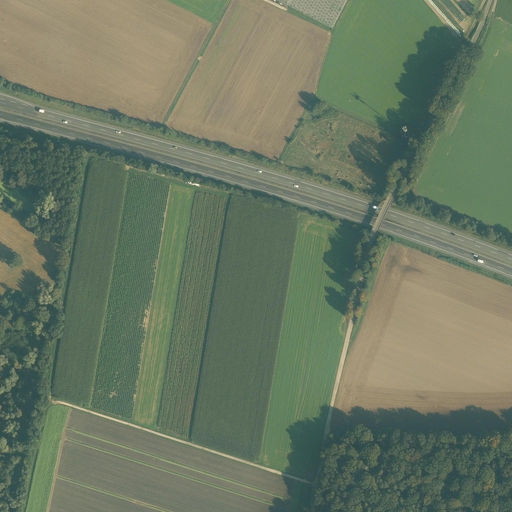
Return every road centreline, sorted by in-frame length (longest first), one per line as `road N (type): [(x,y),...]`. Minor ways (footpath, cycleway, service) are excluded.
road 1 (motorway): [(0,114),(348,213),(511,272)]
road 2 (motorway): [(511,259),(356,203),(0,102)]
road 3 (track): [(317,486),(370,244),(492,0)]
road 4 (track): [(48,397),(317,486)]
road 5 (track): [(48,397),(88,155)]
road 6 (track): [(489,10),(488,34),(408,195)]
road 7 (track): [(326,428),(511,437)]
road 8 (track): [(229,0),(162,126)]
